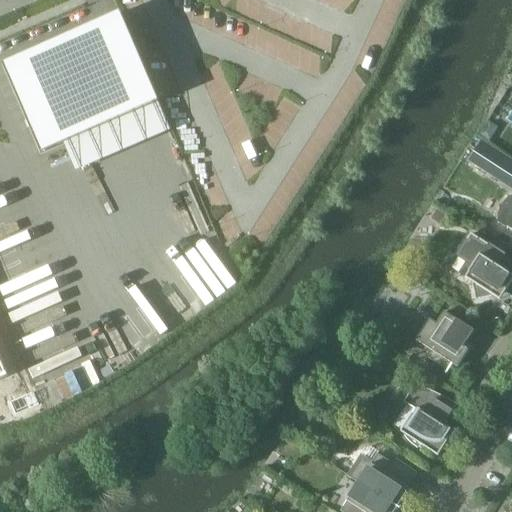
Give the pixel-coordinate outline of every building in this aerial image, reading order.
[(121,12),(2,63),(40,152),(159,101),(121,12)] [(488,122),(481,134),(489,140),(495,130),(494,125),(488,122)] [(511,160),(481,141),(468,161),(511,189),(511,160)] [(511,230),(511,199),(498,221),(511,230)] [(487,244),(480,240),(472,234),(467,241),(466,240),(456,257),(466,263),(459,274),(473,283),(476,300),(493,296),(500,301),(511,282),(511,275),(507,272),(511,263),(511,260),(504,255),(508,249),(491,238),(487,244)] [(457,367),(471,346),(458,338),(466,326),(444,312),(437,324),(430,320),(416,341),(433,351),(428,358),(448,371),(452,364),(457,367)] [(443,427),(457,405),(437,393),(415,385),(404,403),(415,410),(401,432),(406,435),(405,437),(407,440),(411,445),(414,447),(417,450),(421,445),(438,457),(450,439),(445,435),(448,430),(443,427)] [(347,476),(359,483),(399,508),(411,490),(407,487),(417,473),(396,460),(393,465),(377,454),(372,462),(361,455),(347,476)] [(359,483),(341,511),(396,511),(399,508),(359,483)]
